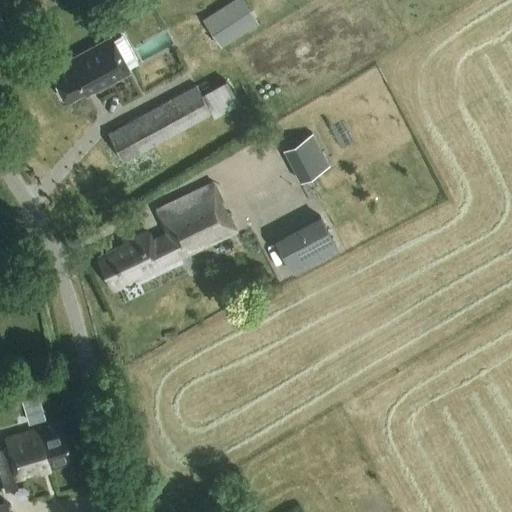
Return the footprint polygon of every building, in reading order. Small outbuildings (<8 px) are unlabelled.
[(220,47),(258,22),(243,0),(234,0),(203,20),(220,47)] [(67,65),(52,73),(66,100),(84,90),(86,94),(128,72),(127,69),(137,63),(121,34),(111,40),(110,37),(65,61),(67,65)] [(122,160),(211,113),(195,85),(107,132),(122,160)] [(291,146),(309,179),(337,165),(319,131),(291,146)] [(213,183),(200,189),(156,210),(172,245),(158,252),(149,234),(99,258),(115,291),(132,283),(131,281),(236,231),(213,183)] [(285,233),(302,270),(350,248),(333,212),(285,233)] [(17,477),(73,462),(63,421),(6,436),(17,477)] [(9,511),(6,500),(0,501),(0,511),(9,511)]
